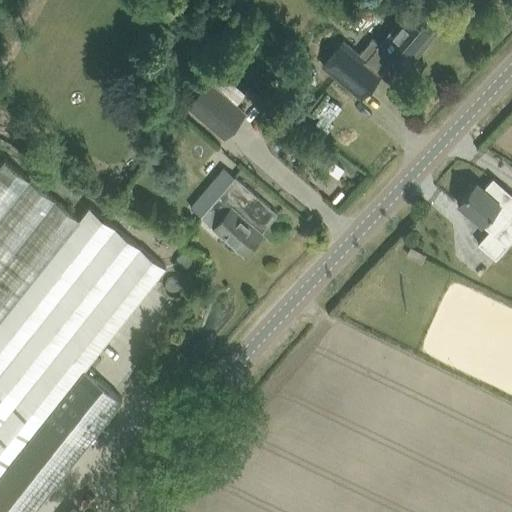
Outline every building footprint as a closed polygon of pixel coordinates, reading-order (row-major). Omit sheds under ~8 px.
[(322,65),(344,83),(360,97),(380,73),(389,81),(402,65),(405,67),(417,52),(416,51),(424,42),(424,43),(436,29),(412,8),(380,45),(371,37),(359,51),(344,39),(322,65)] [(217,68),(208,79),(235,103),(245,92),(217,68)] [(223,134),(244,110),(235,103),(208,79),(187,103),(223,134)] [(0,507),(6,511),(30,511),(122,398),(84,368),(165,266),(89,206),(79,218),(4,159),(0,163),(0,507)] [(326,168),(337,176),(343,168),(332,160),(326,168)] [(210,223),(244,253),(262,231),(261,231),(277,212),(235,176),(201,216),(210,223)] [(458,203),(473,216),(482,224),(484,222),(496,233),(511,215),(499,204),(500,203),(491,195),(476,181),(458,203)] [(194,263),(194,262),(194,261),(194,260),(192,257),(190,254),(188,253),(187,253),(186,253),(182,253),(181,253),(178,254),(178,255),(177,255),(177,256),(176,257),(175,259),(175,260),(174,261),(174,264),(175,265),(175,266),(176,268),(178,271),(182,272),(184,273),(185,273),(186,272),(187,272),(191,270),(191,269),(192,269),(194,265),(194,264),(194,263)] [(185,288),(185,285),(185,283),(183,279),(182,279),(182,278),(181,277),(180,277),(178,276),(177,275),(176,275),(175,275),(174,275),(172,275),(168,277),(168,278),(166,279),(165,283),(165,284),(164,285),(164,286),(165,287),(165,288),(167,292),(168,293),(172,295),(173,295),(174,296),(176,296),(176,295),(177,295),(178,295),(180,294),(181,293),(183,291),(185,288)]
